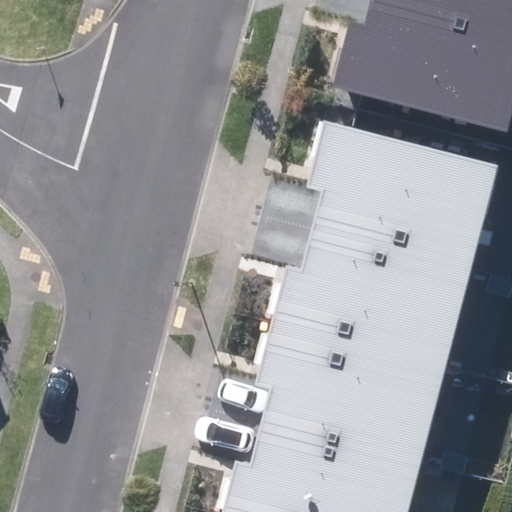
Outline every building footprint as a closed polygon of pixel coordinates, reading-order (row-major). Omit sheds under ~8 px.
[(345,76),(511,119),(511,9),(476,0),(382,0),(378,16),(362,11),(345,76)] [(511,0),(476,0),(511,9),(511,0)] [(324,219),(481,260),(509,156),(336,111),(319,177),(334,181),(331,194),(324,219)] [(284,310),(456,358),(481,260),(324,219),(319,239),(314,258),(299,254),(284,310)] [(274,414),(430,455),(456,358),(284,310),(268,372),(284,376),(279,397),(274,414)] [(250,448),(234,507),(254,511),(414,511),(430,455),(274,414),(268,437),(264,451),(250,448)]
